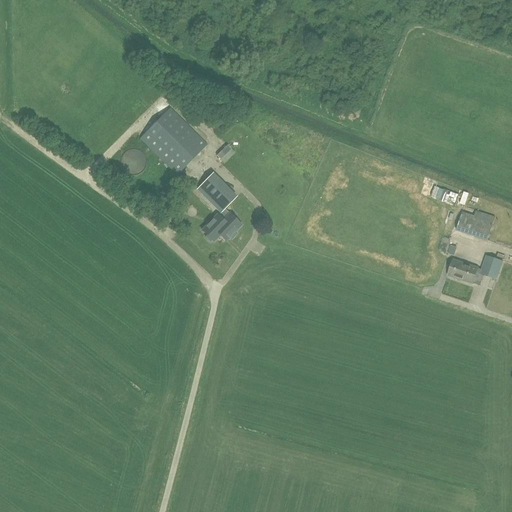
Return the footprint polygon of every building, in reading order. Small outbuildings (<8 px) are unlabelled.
[(140,139),(177,175),(207,145),(170,109),(140,139)] [(145,165),(145,163),(145,161),(144,159),(144,157),(143,156),(141,154),(140,153),(138,152),(136,151),(134,151),(132,151),(130,151),(128,152),(126,153),(125,154),(124,156),(122,157),(122,159),(121,161),(121,163),(121,165),(122,167),(122,169),(124,171),(125,172),(127,173),(128,174),(130,175),(132,175),(134,175),(136,175),(138,174),(140,173),(141,172),(143,170),(144,169),(145,167),(145,165)] [(234,197),(212,175),(197,189),(220,212),(234,197)] [(434,196),(434,186),(424,186),(423,195),(434,196)] [(448,193),(443,205),(448,207),(454,196),(448,193)] [(242,225),(225,209),(221,213),(221,212),(218,215),(202,230),(214,241),(223,232),(229,238),(230,237),(232,238),(237,234),(235,232),(242,225)] [(456,230),(470,235),(488,241),(496,218),(478,211),(476,216),(462,212),(456,230)] [(477,273),(497,279),(503,261),(486,255),(482,269),(453,260),(448,276),(473,284),(477,273)]
